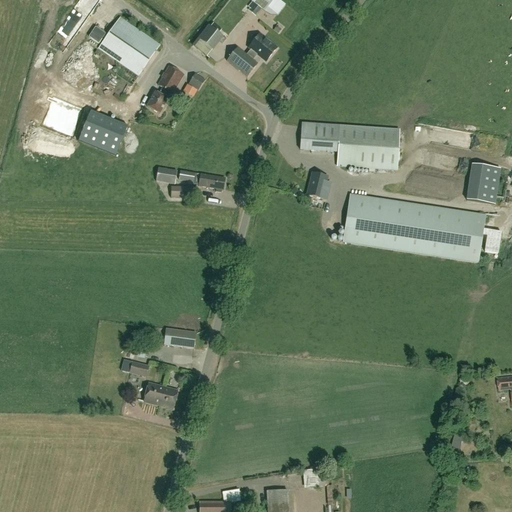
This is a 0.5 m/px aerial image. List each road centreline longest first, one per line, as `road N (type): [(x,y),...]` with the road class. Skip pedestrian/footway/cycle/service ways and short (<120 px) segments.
road 1 (unclassified): [(167,511),(274,118),(361,0)]
road 2 (track): [(274,118),(115,0)]
road 3 (unknown): [(274,118),(298,161),(345,185),(438,188)]
